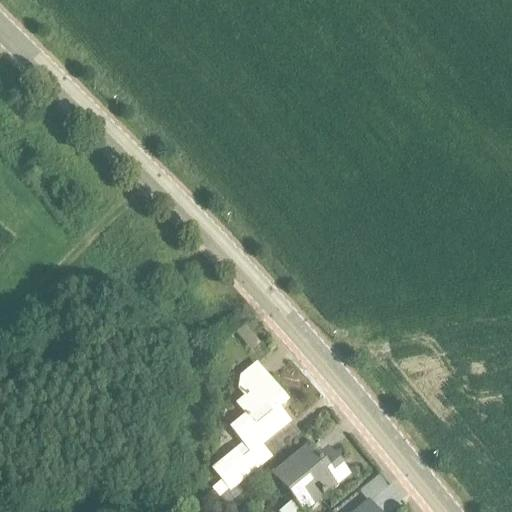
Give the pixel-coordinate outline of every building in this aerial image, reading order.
[(245,328),(235,336),(251,355),(260,347),(245,328)] [(213,493),(207,498),(214,506),(267,463),(272,459),(263,448),(289,426),(278,412),(287,405),(257,368),(241,381),(238,393),(244,400),(236,407),(245,419),(229,432),(242,447),(212,472),(221,484),(212,492),(213,493)] [(289,426),(263,448),(272,459),(299,438),(289,426)] [(309,451),(272,480),(292,504),(282,511),(309,511),(348,481),(327,455),(318,463),(309,451)] [(267,463),(214,506),(218,511),(221,511),(250,490),(249,488),(272,469),(267,463)]
